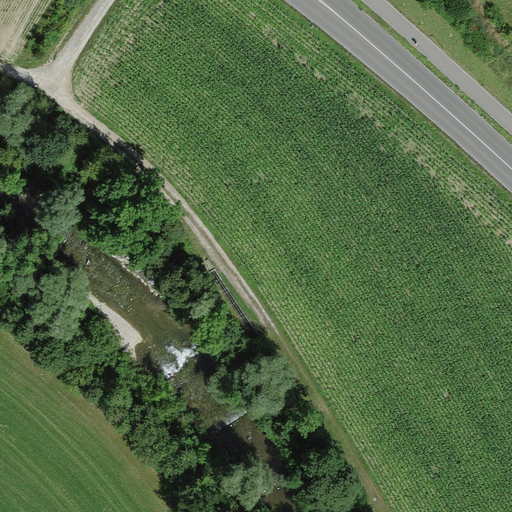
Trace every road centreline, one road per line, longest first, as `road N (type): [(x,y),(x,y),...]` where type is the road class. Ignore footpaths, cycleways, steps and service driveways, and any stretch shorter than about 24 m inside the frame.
road 1 (track): [(384,511),(264,319),(187,216),(99,132),(0,72)]
road 2 (secondary): [(319,0),(511,168)]
